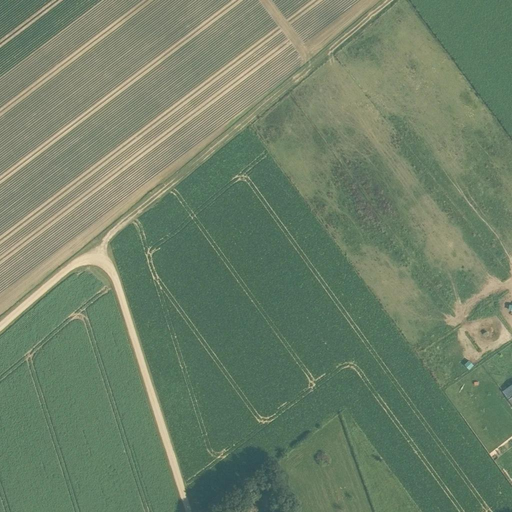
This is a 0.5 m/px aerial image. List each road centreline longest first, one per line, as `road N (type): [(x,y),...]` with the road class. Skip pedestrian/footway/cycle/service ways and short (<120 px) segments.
road 1 (track): [(389,0),(108,236),(99,255)]
road 2 (track): [(99,255),(110,266),(188,511)]
road 3 (track): [(0,327),(65,267),(99,255)]
